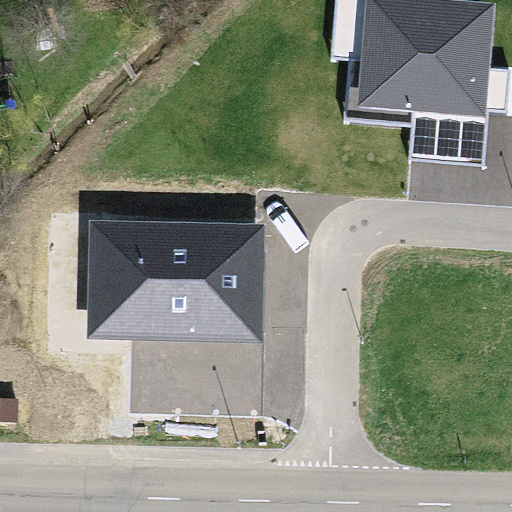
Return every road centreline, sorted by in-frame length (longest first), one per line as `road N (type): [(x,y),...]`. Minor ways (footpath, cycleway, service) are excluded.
road 1 (residential): [(511,231),(392,226),(347,240),(339,260),(331,503)]
road 2 (secondary): [(331,503),(0,492)]
road 3 (secondary): [(511,510),(331,503)]
